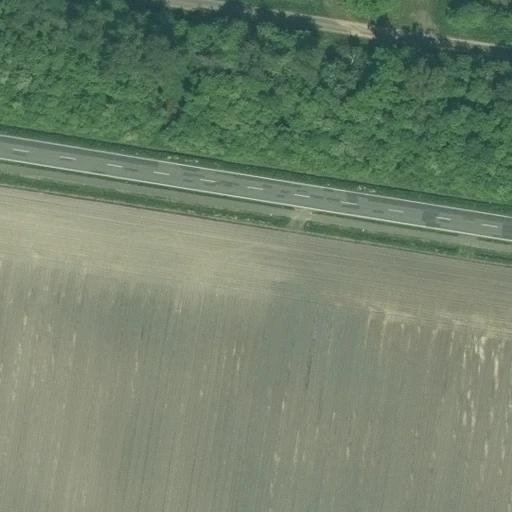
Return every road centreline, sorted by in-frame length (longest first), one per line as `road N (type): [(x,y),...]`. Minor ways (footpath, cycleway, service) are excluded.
road 1 (tertiary): [(0,142),(511,225)]
road 2 (unclassified): [(511,52),(185,0)]
